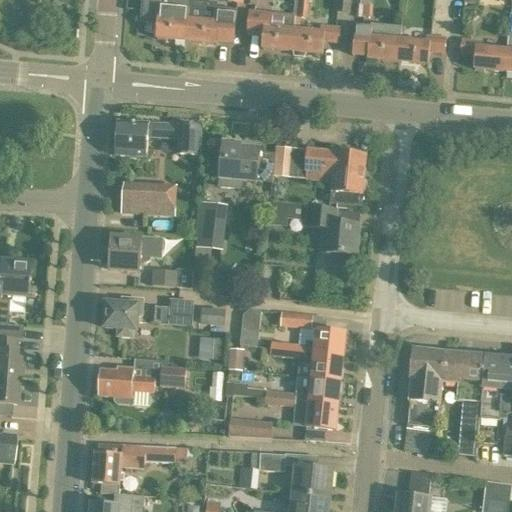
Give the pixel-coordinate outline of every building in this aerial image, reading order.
[(295,16),(292,52),(293,58),(304,59),(307,53),(321,55),(323,41),(338,43),(339,29),(320,27),(319,33),(299,31),(300,19),(307,20),(308,0),(299,0),(298,18),(295,18),(295,16)] [(349,5),(349,0),(336,0),(335,13),(350,15),(351,5),(349,5)] [(509,9),(509,0),(477,0),(477,6),(509,9)] [(186,41),(188,14),(172,12),(171,19),(166,18),(167,3),(153,2),(152,20),(157,21),(155,38),(186,41)] [(216,42),(232,43),(235,10),(217,9),(217,4),(190,2),(189,14),(188,14),(186,41),(216,44),(216,42)] [(292,52),(295,16),(250,11),(248,34),(263,36),(262,49),(292,52)] [(400,41),(401,28),(370,25),(370,27),(355,26),(353,44),(368,45),(367,59),(398,62),(400,41)] [(505,51),(503,72),(511,73),(511,36),(508,36),(506,51),(505,51)] [(400,41),(398,62),(428,65),(429,51),(444,53),(445,40),(425,38),(425,43),(400,41)] [(503,72),(505,51),(480,48),(480,43),(461,41),(460,54),(474,56),(473,69),(503,72)] [(200,158),(202,130),(118,124),(115,157),(147,159),(148,139),(178,141),(177,156),(200,158)] [(257,184),(261,151),(240,149),(241,145),(223,143),(219,189),(242,191),(243,182),(257,184)] [(294,150),(293,150),(276,148),(274,168),(292,170),(294,150)] [(343,206),(343,202),(344,198),(362,200),(366,156),(307,151),(305,172),(308,172),(307,180),(333,182),(331,205),(343,206)] [(183,217),(184,189),(175,188),(175,187),(123,185),(120,215),(183,217)] [(223,251),(228,207),(201,204),(195,248),(223,251)] [(270,204),(268,224),(269,224),(280,226),(282,205),(270,204)] [(337,224),(338,211),(306,208),(305,223),(304,227),(324,229),(321,262),(326,268),(336,269),(341,264),(342,255),(356,257),(360,226),(337,224)] [(163,264),(165,241),(142,239),(142,242),(111,239),(108,272),(139,274),(140,269),(147,269),(150,266),(150,263),(163,264)] [(0,260),(0,264),(0,338),(20,340),(21,328),(6,327),(9,296),(24,297),(26,262),(0,260)] [(187,290),(188,276),(178,275),(178,273),(152,271),(151,288),(187,290)] [(192,327),(194,302),(169,300),(169,309),(140,307),(140,302),(121,301),(120,306),(104,305),(103,331),(116,332),(116,339),(133,340),(133,333),(135,333),(136,324),(192,327)] [(242,346),(260,347),(262,310),(244,309),(242,346)] [(223,327),(225,313),(202,311),(201,325),(223,327)] [(281,314),(280,328),(301,329),(311,330),(312,319),(312,316),(281,314)] [(305,346),(304,355),(343,359),(346,334),(336,333),(316,331),(315,344),(305,343),(305,346)] [(272,344),(270,358),(286,359),(287,352),(289,353),(290,345),(272,344)] [(287,352),(286,359),(304,361),(304,365),(298,364),(297,379),(311,380),(341,383),(343,359),(304,355),(305,346),(299,346),(290,345),(289,353),(287,352)] [(0,376),(18,378),(20,351),(0,349),(0,376)] [(242,372),(243,351),(229,350),(228,371),(242,372)] [(437,432),(442,384),(445,354),(413,351),(408,404),(409,404),(407,429),(437,432)] [(479,419),(485,358),(445,354),(442,384),(458,386),(456,403),(462,403),(457,456),(476,458),(480,419),(479,419)] [(511,457),(511,361),(485,358),(479,419),(480,419),(507,422),(506,436),(504,436),(502,457),(511,457)] [(184,390),(186,370),(161,368),(162,362),(135,360),(134,372),(115,370),(115,374),(100,373),(98,399),(113,400),(113,403),(116,406),(128,407),(130,404),(131,402),(132,402),(133,393),(154,395),(155,384),(159,384),(159,388),(184,390)] [(16,404),(18,378),(0,376),(0,417),(1,418),(2,403),(16,404)] [(283,394),(282,401),(285,401),(284,408),(295,408),(294,409),(300,410),(300,405),(309,406),(339,409),(341,383),(311,380),(297,379),(296,395),(283,394)] [(225,395),(225,398),(234,399),(234,397),(265,400),(266,392),(248,390),(248,386),(226,383),(225,395)] [(265,400),(265,406),(284,408),(285,401),(282,401),(283,394),(266,392),(265,400)] [(294,409),(293,427),(306,428),(306,431),(336,434),(339,409),(309,406),(300,405),(300,410),(294,409)] [(271,440),(273,425),(230,420),(229,436),(271,440)] [(0,437),(0,463),(10,464),(12,439),(0,437)] [(119,500),(120,496),(120,489),(121,470),(145,471),(145,466),(175,467),(175,451),(143,450),(117,448),(117,459),(94,457),(93,487),(101,487),(100,499),(114,500),(119,500)] [(285,474),(286,455),(252,453),(251,472),(285,474)] [(294,497),(328,500),(331,473),(296,469),(294,495),(294,497)] [(509,502),(511,488),(485,484),(481,511),(507,511),(509,502)] [(294,497),(294,495),(281,494),(279,507),(292,509),(291,511),(326,511),(328,500),(294,497)] [(119,500),(114,500),(113,510),(89,509),(89,511),(142,511),(144,498),(120,496),(119,500)] [(429,511),(431,502),(397,499),(395,511),(429,511)] [(220,511),(220,503),(205,503),(204,511),(220,511)]
